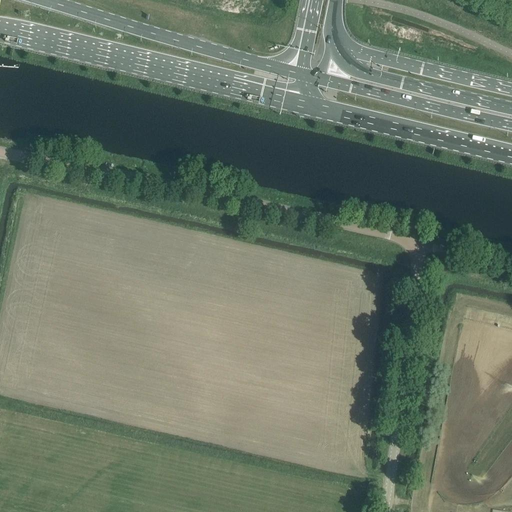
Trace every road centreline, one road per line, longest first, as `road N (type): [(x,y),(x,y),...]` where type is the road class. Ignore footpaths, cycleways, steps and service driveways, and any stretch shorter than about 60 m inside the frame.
road 1 (tertiary): [(385,511),(419,262),(409,244),(0,151)]
road 2 (trunk): [(0,35),(299,108)]
road 3 (trunk): [(298,74),(43,0)]
road 4 (trunk): [(299,108),(511,158)]
road 5 (motorway): [(511,88),(363,54),(345,46),(331,22)]
road 6 (motorway): [(511,107),(357,71),(326,45)]
road 7 (trunk): [(511,125),(319,79)]
